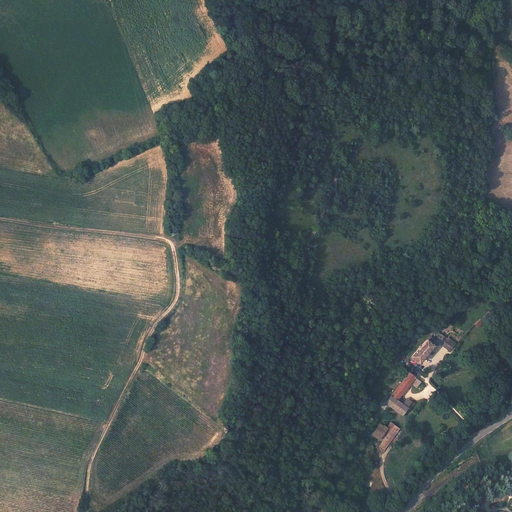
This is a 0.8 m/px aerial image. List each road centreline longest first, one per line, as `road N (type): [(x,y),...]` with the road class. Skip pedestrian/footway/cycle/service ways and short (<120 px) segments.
road 1 (track): [(84,511),(101,440),(154,328),(184,297),(180,252),(167,238),(0,219)]
road 2 (secondary): [(511,413),(442,463),(404,511)]
